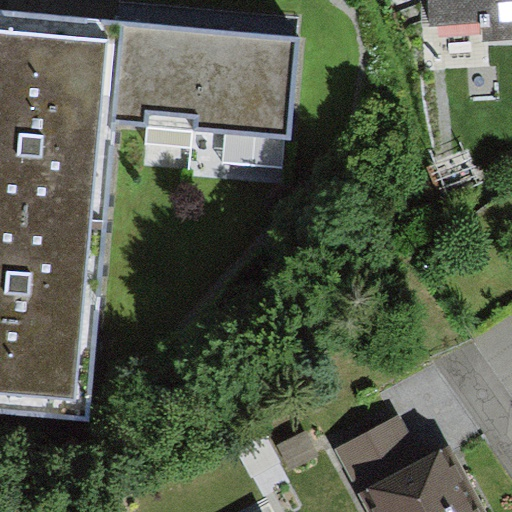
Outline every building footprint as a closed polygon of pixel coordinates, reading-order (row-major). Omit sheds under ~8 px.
[(511,0),(432,0),(433,23),(484,20),(485,38),(511,36),(511,0)] [(0,413),(90,421),(117,123),(126,23),(0,11),(0,413)] [(139,24),(126,23),(117,123),(294,139),(303,39),(250,35),(139,24)] [(338,451),(361,494),(425,461),(400,416),(338,451)] [(309,427),(276,443),(289,470),(323,454),(309,427)] [(361,494),(370,511),(482,511),(450,448),(425,461),(361,494)]
